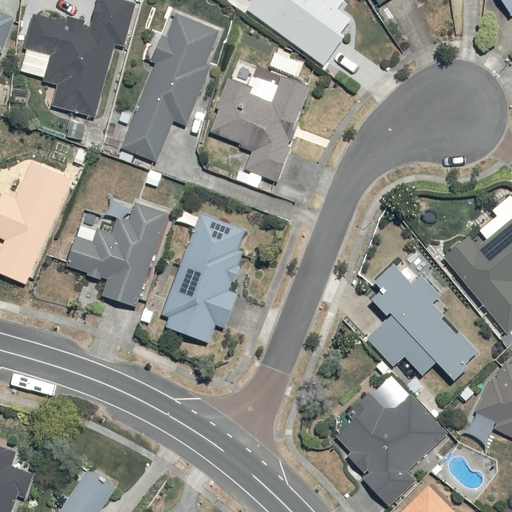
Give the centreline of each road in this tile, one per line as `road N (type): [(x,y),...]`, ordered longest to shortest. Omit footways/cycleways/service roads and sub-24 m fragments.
road 1 (residential): [(453,110),(373,148),(348,182),(266,393),(220,449)]
road 2 (tertiary): [(220,449),(128,394),(0,350)]
